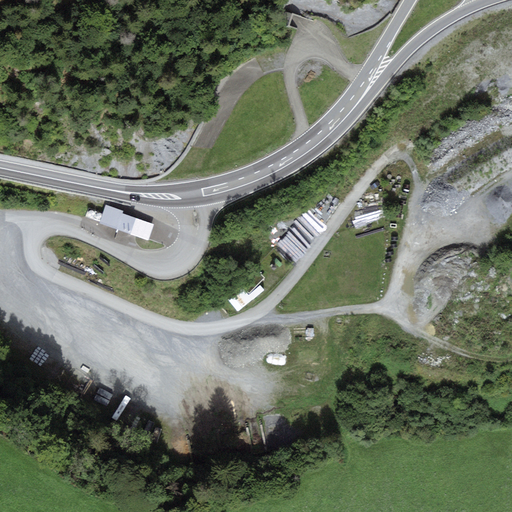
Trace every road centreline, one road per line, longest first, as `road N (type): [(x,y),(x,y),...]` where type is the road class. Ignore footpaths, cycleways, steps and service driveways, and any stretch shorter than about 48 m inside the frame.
road 1 (track): [(235,322),(393,306),(459,350),(511,358)]
road 2 (tertiary): [(267,176),(199,195),(156,197),(0,169)]
road 3 (tertiary): [(267,176),(315,153),(429,35),(470,8)]
road 4 (tertiary): [(410,0),(359,88),(267,176)]
road 5 (track): [(511,173),(461,216),(429,219),(407,159),(390,155),(374,172)]
